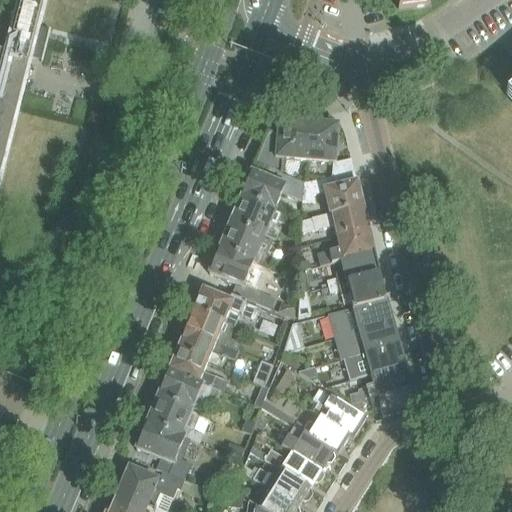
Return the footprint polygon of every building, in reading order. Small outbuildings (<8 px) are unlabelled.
[(0,0),(0,183),(24,88),(32,58),(41,61),(40,63),(42,64),(50,31),(49,31),(48,33),(39,31),(46,0),(0,0)] [(396,0),(398,10),(429,6),(428,0),(396,0)] [(254,167),(277,176),(280,177),(281,161),(305,163),(308,122),(292,121),(292,125),(279,124),(278,137),(267,135),(254,167)] [(333,165),(331,180),(354,175),(351,161),(337,165),(334,165),(336,128),(324,127),(324,124),(308,122),(305,163),(333,165)] [(251,175),(241,200),(274,214),(281,196),(303,205),(304,187),(280,177),(277,176),(274,184),(251,175)] [(304,187),(303,205),(315,205),(313,198),(324,195),(329,218),(363,210),(359,196),(357,186),(356,184),(354,175),(331,180),(309,186),(304,187)] [(232,221),(230,225),(264,239),(265,237),(270,225),(276,227),(277,224),(290,229),(293,221),(274,214),(241,200),(236,212),(232,221)] [(301,235),(300,236),(314,233),(333,229),(335,239),(351,235),(352,238),(368,234),(368,231),(363,210),(329,218),(312,222),(301,225),(301,235)] [(219,252),(262,270),(270,273),(273,264),(274,264),(274,263),(274,262),(273,261),(273,260),(272,260),(271,259),(267,257),(273,243),(264,239),(230,225),(219,252)] [(338,252),(317,257),(320,270),(340,265),(374,257),(368,234),(352,238),(351,235),(335,239),(336,242),(338,252)] [(219,252),(209,276),(236,287),(232,296),(256,306),(261,295),(253,291),(262,270),(219,252)] [(379,277),(374,257),(340,265),(342,275),(335,276),(336,281),(326,284),(327,290),(379,277)] [(298,275),(304,274),(310,272),(308,262),(299,265),(298,275)] [(309,294),(304,274),(298,275),(296,297),(307,295),(309,294)] [(379,277),(327,290),(329,297),(339,294),(340,300),(348,298),(352,313),(385,304),(379,277)] [(199,300),(194,312),(234,329),(239,318),(241,318),(254,324),(259,312),(230,300),(229,304),(208,295),(203,293),(202,293),(202,294),(199,300)] [(296,297),(295,322),(313,317),(307,295),(296,297)] [(352,313),(328,320),(334,342),(391,325),(385,304),(352,313)] [(281,306),(277,315),(294,322),(295,312),(281,306)] [(194,312),(185,334),(238,356),(241,347),(229,342),(234,329),(194,312)] [(398,347),(392,326),(358,337),(361,347),(353,349),(354,354),(345,356),(347,363),(398,347)] [(177,353),(177,354),(207,366),(211,357),(221,361),(222,359),(234,364),(238,356),(185,334),(182,342),(177,353)] [(288,339),(281,358),(303,351),(299,336),(288,339)] [(404,368),(398,347),(347,363),(329,367),(331,373),(349,368),(350,373),(367,368),(370,378),(404,368)] [(203,375),(207,366),(177,354),(168,374),(220,396),(221,396),(226,385),(203,375)] [(284,357),(280,364),(289,369),(295,373),(299,366),(284,357)] [(253,385),(261,389),(263,390),(272,370),(261,365),(253,385)] [(359,398),(360,404),(410,390),(404,368),(370,378),(373,389),(366,391),(367,395),(359,398)] [(286,373),(275,391),(283,396),(294,378),(286,373)] [(201,415),(207,400),(217,404),(220,396),(168,374),(158,399),(192,413),(193,411),(201,415)] [(261,411),(264,404),(268,392),(263,390),(261,389),(253,409),(260,412),(261,411)] [(362,405),(363,405),(369,408),(371,407),(372,412),(380,410),(383,422),(417,412),(410,390),(360,404),(362,405)] [(313,404),(308,413),(320,421),(320,422),(353,443),(366,423),(318,393),(312,404),(313,404)] [(147,426),(184,441),(198,447),(202,438),(192,434),(199,418),(191,415),(192,413),(158,399),(147,426)] [(264,404),(261,410),(293,429),(297,423),(264,403),(264,404)] [(357,413),(362,405),(360,404),(349,407),(357,413)] [(255,425),(253,431),(259,435),(261,436),(267,426),(257,420),(255,425)] [(246,421),(242,433),(250,436),(253,431),(255,425),(246,421)] [(297,423),(293,431),(333,456),(337,458),(349,440),(353,443),(320,422),(315,430),(306,425),(304,428),(297,423)] [(156,472),(162,475),(184,484),(190,468),(175,462),(184,441),(147,426),(136,451),(161,462),(156,472)] [(293,431),(281,449),(292,456),(321,474),(325,468),(330,466),(334,461),(332,457),(333,456),(293,431)] [(233,445),(228,456),(239,461),(244,450),(233,445)] [(253,449),(251,455),(281,474),(310,492),(314,486),(319,485),(322,479),(320,475),(321,474),(292,456),(287,464),(271,454),(268,459),(253,449)] [(245,469),(242,476),(253,483),(269,493),(298,511),(303,503),(307,503),(310,498),(309,494),(310,492),(281,474),(275,483),(268,479),(254,470),(252,474),(245,469)] [(128,470),(118,495),(154,510),(159,496),(173,502),(177,492),(179,494),(184,484),(162,475),(159,483),(128,470)] [(247,498),(244,503),(250,506),(258,511),(297,511),(298,511),(269,493),(263,502),(257,498),(254,502),(247,498)] [(157,511),(154,510),(118,495),(110,511),(157,511)] [(234,495),(229,508),(239,509),(242,500),(234,495)]
